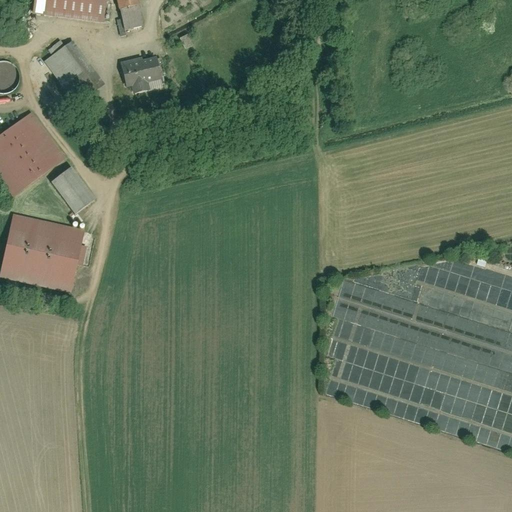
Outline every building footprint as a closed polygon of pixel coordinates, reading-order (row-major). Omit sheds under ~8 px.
[(104,0),(34,0),(33,15),(101,24),(104,0)] [(133,0),(112,0),(119,33),(140,29),(133,0)] [(185,34),(178,38),(183,49),(190,46),(185,34)] [(105,89),(72,45),(45,65),(77,109),(105,89)] [(0,62),(0,92),(13,93),(15,64),(0,62)] [(156,62),(121,69),(126,93),(132,92),(133,100),(148,96),(147,89),(161,86),(156,62)] [(34,114),(0,138),(0,182),(9,195),(64,154),(34,114)] [(76,169),(54,185),(75,214),(97,199),(76,169)] [(71,294),(85,232),(15,217),(1,278),(71,294)]
